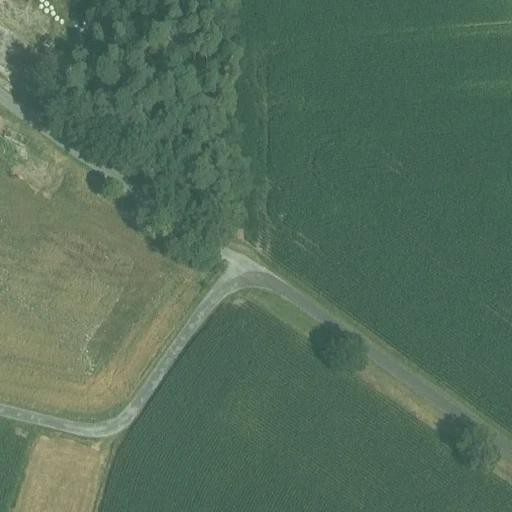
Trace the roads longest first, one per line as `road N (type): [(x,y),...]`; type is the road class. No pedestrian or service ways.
road 1 (unclassified): [(511,443),(243,252)]
road 2 (unclassified): [(243,252),(132,401),(104,414),(0,390)]
road 3 (unclassified): [(243,252),(0,86)]
